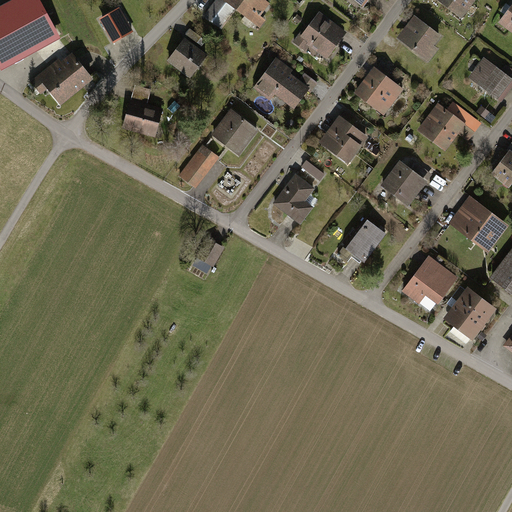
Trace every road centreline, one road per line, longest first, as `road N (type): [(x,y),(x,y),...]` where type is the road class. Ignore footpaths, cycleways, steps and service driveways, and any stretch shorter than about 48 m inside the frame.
road 1 (residential): [(407,0),(235,227)]
road 2 (residential): [(511,117),(371,302)]
road 3 (residential): [(235,227),(65,129)]
road 4 (residential): [(189,0),(65,129)]
road 5 (residential): [(511,382),(371,302)]
road 6 (residential): [(371,302),(235,227)]
road 7 (track): [(65,129),(0,242)]
